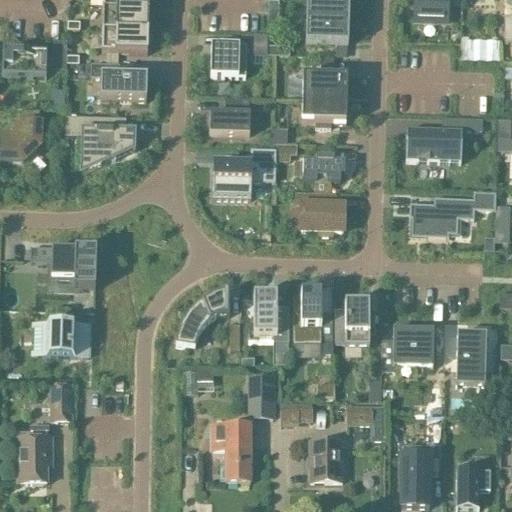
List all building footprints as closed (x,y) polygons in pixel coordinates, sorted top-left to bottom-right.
[(103,0),(103,12),(102,12),(102,13),(145,14),(145,9),(147,0),(103,0)] [(447,25),(447,0),(414,0),(414,24),(447,25)] [(307,2),(307,25),(348,26),(349,4),(307,2)] [(102,13),(102,35),(148,36),(148,14),(145,14),(102,13)] [(278,24),(278,14),(268,14),(268,24),(278,24)] [(80,25),(68,25),(67,33),(79,33),(80,25)] [(306,48),(347,49),(348,26),(307,25),(306,48)] [(101,56),(147,58),(148,36),(102,35),(101,56)] [(251,58),(267,58),(267,38),(251,37),(251,58)] [(54,45),(53,73),(65,73),(66,45),(54,45)] [(464,67),(492,67),(493,48),(465,47),(464,67)] [(246,49),(211,49),(210,80),(245,81),(246,49)] [(267,59),(279,59),(279,49),(267,49),(267,59)] [(2,80),(46,81),(46,57),(2,56),(2,80)] [(79,59),(67,59),(66,67),(79,67),(79,59)] [(333,61),(320,61),(320,74),(333,74),(333,61)] [(146,106),(146,82),(118,81),(119,69),(91,68),(90,82),(100,82),(100,104),(146,106)] [(302,81),(302,104),(346,106),(346,82),(302,81)] [(250,117),(249,117),(249,103),(225,102),(225,116),(210,116),(209,138),(249,139),(250,117)] [(315,127),(315,132),(330,133),(330,128),(345,128),(346,106),(302,104),(301,127),(315,127)] [(0,133),(0,137),(0,165),(23,166),(41,150),(41,125),(39,125),(40,114),(23,114),(22,125),(9,125),(9,130),(5,133),(0,133)] [(134,155),(135,135),(125,134),(126,123),(65,121),(65,136),(85,137),(84,164),(106,161),(105,166),(115,164),(116,158),(134,155)] [(467,124),(466,135),(482,135),(483,125),(467,124)] [(406,133),(406,165),(460,167),(461,135),(406,133)] [(286,148),(286,134),(274,134),(273,148),(286,148)] [(511,143),(498,144),(498,155),(511,155),(511,143)] [(290,165),(290,149),(276,148),(276,155),(276,164),(290,165)] [(213,169),(213,203),(251,204),(251,187),(275,187),(276,164),(276,155),(252,154),(252,170),(213,169)] [(303,165),(302,185),(314,185),(314,198),(323,198),(330,198),(330,185),(340,186),(340,179),(344,179),(344,166),(340,166),(333,165),(333,161),(315,161),(315,165),(303,165)] [(294,197),(294,210),(302,210),(302,235),(318,236),(317,240),(332,240),(332,236),(342,236),(343,210),(323,209),(323,198),(314,198),(294,197)] [(448,243),(449,239),(457,239),(458,224),(473,225),(474,215),(495,215),(495,197),(474,197),(473,204),(434,203),(434,210),(410,209),(410,215),(412,215),(412,221),(410,221),(410,223),(411,223),(411,241),(448,243)] [(95,254),(29,252),(29,265),(51,266),(51,281),(73,281),(73,293),(94,294),(95,254)] [(511,297),(499,298),(499,312),(511,311),(511,297)] [(181,330),(175,350),(193,352),(197,337),(202,329),(209,325),(223,318),(230,316),(230,298),(217,301),(199,309),(189,317),(181,330)] [(292,298),(293,350),(321,349),(320,298),(292,298)] [(276,299),(253,299),(253,340),(277,340),(276,299)] [(368,314),(368,308),(344,308),(345,351),(369,351),(369,339),(376,338),(374,331),(373,327),(372,322),(368,314)] [(33,327),(32,359),(88,361),(89,329),(33,327)] [(231,329),(230,341),(240,341),(240,330),(231,329)] [(381,347),(381,375),(393,375),(393,370),(432,371),(432,337),(393,336),(393,347),(381,347)] [(457,338),(455,390),(457,390),(483,391),(484,391),(485,366),(485,338),(469,338),(457,338)] [(211,372),(183,373),(184,397),(212,396),(211,372)] [(248,381),(248,424),(274,424),(274,381),(248,381)] [(51,426),(71,426),(71,389),(51,389),(51,426)] [(316,389),(316,402),(333,402),(333,389),(316,389)] [(369,393),(369,405),(380,405),(380,393),(369,393)] [(511,405),(501,405),(501,425),(511,425),(511,405)] [(311,409),(296,409),(297,426),(311,426),(311,409)] [(384,412),(354,412),(354,430),(370,430),(370,446),(384,446),(384,412)] [(460,424),(460,433),(483,434),(483,433),(489,433),(489,426),(460,424)] [(250,486),(250,429),(210,429),(210,455),(225,455),(225,486),(250,486)] [(17,455),(17,488),(31,488),(34,490),(42,490),(45,487),(46,487),(46,457),(51,457),(51,442),(48,442),(48,431),(31,431),(31,455),(17,455)] [(309,486),(343,486),(343,445),(309,445),(309,486)] [(430,460),(402,459),(401,511),(429,511),(430,460)] [(455,511),(478,511),(479,494),(490,494),(490,475),(456,475),(455,511)]
